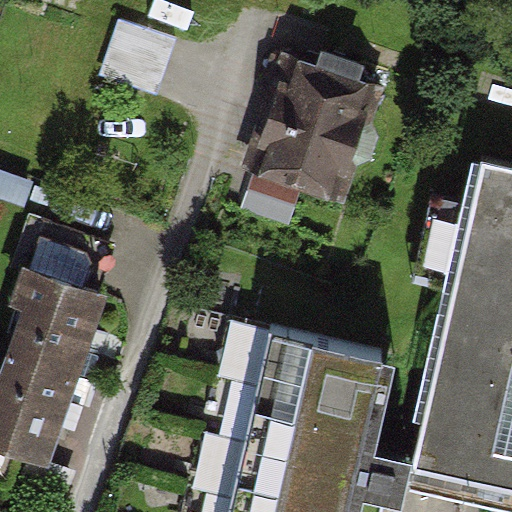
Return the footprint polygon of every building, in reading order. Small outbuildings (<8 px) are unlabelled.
[(175,44),(123,24),(103,74),(156,94),(166,68),(175,44)] [(367,104),(284,80),(249,197),(332,221),(367,104)] [(511,153),(487,147),(414,464),(511,486),(511,153)] [(101,292),(25,267),(0,340),(0,448),(43,462),(101,292)] [(382,349),(268,324),(227,511),(354,511),(360,485),(396,493),(406,446),(363,437),(382,349)]
